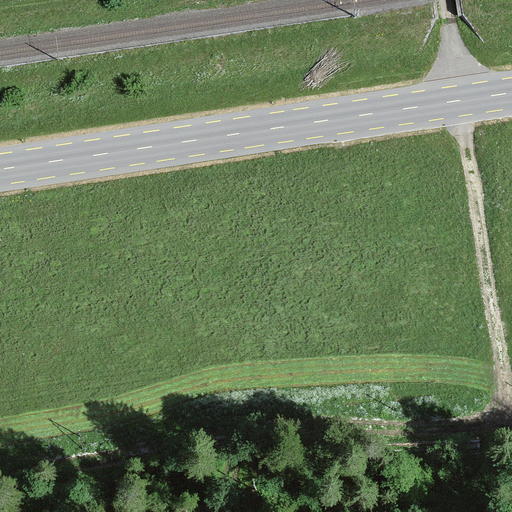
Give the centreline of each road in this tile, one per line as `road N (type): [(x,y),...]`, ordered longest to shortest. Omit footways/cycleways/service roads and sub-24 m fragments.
road 1 (track): [(0,480),(313,422),(420,433),(511,421)]
road 2 (primary): [(459,102),(0,171)]
road 3 (track): [(511,421),(459,102)]
